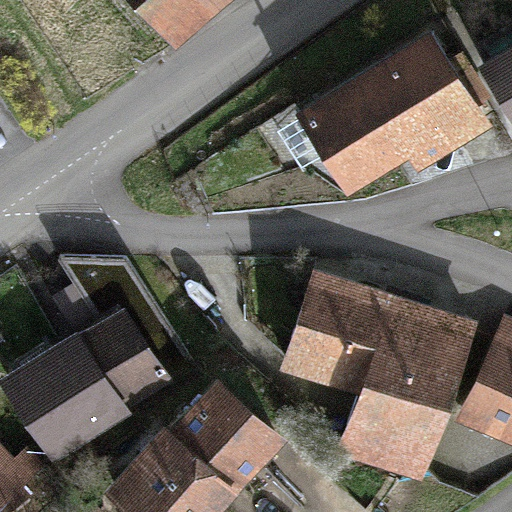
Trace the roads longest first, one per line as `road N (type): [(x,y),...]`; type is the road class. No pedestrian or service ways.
road 1 (residential): [(318,0),(16,197)]
road 2 (residential): [(16,197),(116,236),(250,241),(325,226)]
road 3 (residential): [(325,226),(511,282)]
road 4 (residential): [(325,226),(511,191)]
